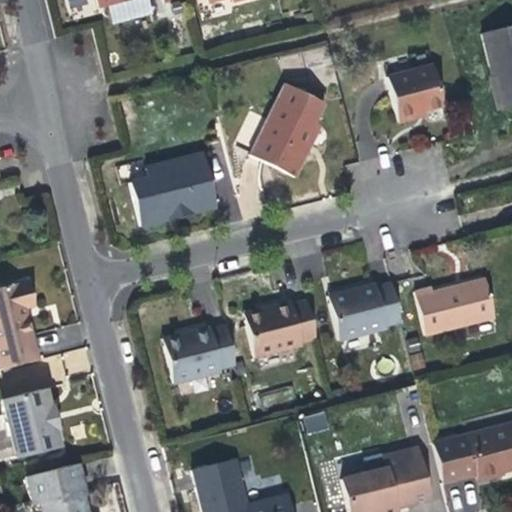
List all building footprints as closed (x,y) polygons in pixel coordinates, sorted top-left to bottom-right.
[(511,26),(478,35),(491,84),(500,116),(511,112),(511,26)] [(431,68),(386,79),(397,123),(412,120),(410,114),(424,111),(440,107),(431,68)] [(242,160),(287,185),(301,161),(295,158),(310,132),(320,113),(281,91),(242,160)] [(310,132),(295,158),(301,161),(309,145),(315,135),(310,132)] [(129,183),(140,225),(182,214),(216,205),(202,153),(143,168),(146,179),(129,183)] [(410,289),(422,337),(493,318),(482,279),(449,288),(429,293),(427,285),(410,289)] [(323,303),(334,342),(383,329),(382,323),(398,319),(388,280),(371,284),(370,280),(355,283),(337,288),(340,299),(323,303)] [(0,287),(0,369),(35,360),(27,329),(22,311),(32,308),(25,281),(0,287)] [(321,292),(323,303),(340,299),(337,288),(321,292)] [(240,324),(250,363),(300,351),(298,344),(314,340),(304,301),(288,306),(286,301),(269,305),(253,309),(256,320),(240,324)] [(237,314),(240,324),(256,320),(253,309),(237,314)] [(157,345),(168,385),(217,372),(216,365),(232,361),(222,322),(205,326),(204,322),(187,326),(171,331),(174,341),(157,345)] [(155,335),(157,345),(174,341),(171,331),(155,335)] [(37,391),(0,401),(0,430),(8,460),(52,448),(47,431),(52,430),(48,417),(45,405),(41,406),(37,391)] [(319,411),(300,416),(304,432),(323,427),(319,411)] [(511,415),(428,437),(438,475),(466,468),(468,474),(502,465),(511,462),(511,415)] [(390,511),(390,509),(422,500),(408,449),(375,458),(379,473),(335,485),(342,511),(390,511)] [(230,461),(188,472),(197,511),(285,511),(282,495),(241,505),(230,461)] [(74,481),(69,464),(21,478),(28,504),(35,502),(37,511),(83,511),(79,496),(76,497),(71,482),(74,481)] [(76,480),(74,481),(71,482),(76,497),(79,496),(80,496),(78,488),(76,480)]
